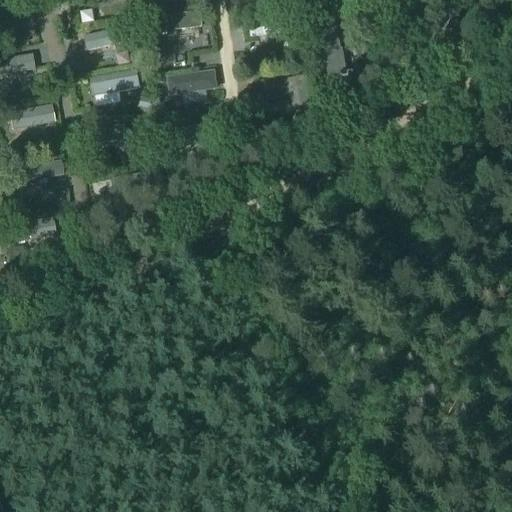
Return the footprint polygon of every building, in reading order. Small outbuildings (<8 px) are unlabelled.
[(15,0),(0,3),(0,20),(4,20),(5,24),(14,22),(13,18),(32,14),(32,10),(29,0),(15,0)] [(296,11),(294,0),(280,3),(282,13),(296,11)] [(152,15),(150,6),(142,7),(143,16),(152,15)] [(199,14),(152,19),(153,35),(167,33),(168,39),(176,38),(175,32),(201,29),(199,14)] [(294,32),(291,17),(269,21),(247,24),(249,40),(257,39),(280,35),(294,33),(294,32)] [(432,24),(409,30),(413,47),(463,36),(463,35),(460,36),(456,20),(433,26),(432,24)] [(130,44),(127,29),(83,38),(86,54),(99,51),(115,47),(130,44)] [(319,33),(328,83),(345,80),(341,56),(340,57),(336,33),(320,35),(319,33)] [(144,50),(143,41),(134,42),(135,51),(144,50)] [(242,69),(248,62),(246,60),(243,58),(240,56),(235,63),(242,69)] [(27,60),(0,64),(0,78),(11,77),(12,83),(22,82),(21,76),(30,75),(27,60)] [(158,77),(157,67),(153,68),(150,68),(151,78),(158,77)] [(119,95),(140,91),(136,71),(89,80),(90,88),(92,100),(119,95)] [(182,97),(218,92),(215,72),(168,79),(165,79),(168,99),(182,97)] [(311,111),(304,77),(261,86),(261,88),(262,91),(265,105),(290,99),(293,113),(293,115),(295,114),(311,111)] [(149,112),(152,102),(141,99),(140,102),(139,106),(138,109),(149,112)] [(53,126),(50,107),(7,115),(9,129),(10,134),(42,128),(52,126),(53,126)] [(168,120),(167,110),(159,111),(160,121),(168,120)] [(319,130),(317,119),(308,121),(306,121),(308,132),(309,132),(319,130)] [(222,140),(219,124),(202,127),(185,130),(168,133),(171,152),(173,152),(188,149),(205,146),(222,143),(222,140)] [(127,142),(125,129),(124,126),(87,133),(89,148),(91,148),(101,146),(110,145),(127,142)] [(155,163),(161,155),(154,149),(147,157),(155,163)] [(252,166),(248,159),(247,158),(243,160),(239,162),(244,170),(252,166)] [(55,166),(9,174),(12,189),(33,186),(34,190),(42,188),(42,184),(58,181),(55,166)] [(162,178),(160,169),(151,171),(153,180),(162,178)] [(153,188),(150,174),(110,182),(110,183),(112,195),(113,196),(118,195),(153,188)] [(132,225),(127,218),(124,215),(117,220),(114,222),(122,232),(132,225)] [(54,238),(51,219),(11,227),(14,246),(24,244),(53,238),(54,238)] [(22,253),(21,248),(10,250),(11,260),(23,258),(22,253)]
